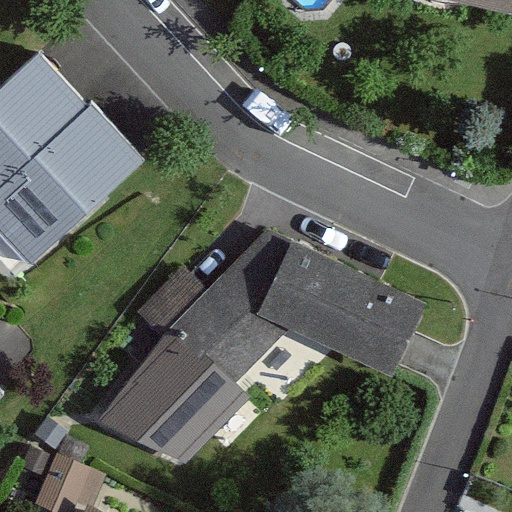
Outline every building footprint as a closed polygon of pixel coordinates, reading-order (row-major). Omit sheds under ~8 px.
[(511,0),(474,0),(510,9),(511,0)] [(0,185),(85,105),(36,53),(0,86),(0,185)] [(91,100),(85,105),(0,185),(0,226),(29,257),(140,152),(91,100)] [(422,303),(266,227),(203,288),(182,266),(136,310),(156,330),(163,324),(224,386),(288,323),(388,372),(422,303)] [(58,450),(37,499),(68,511),(70,511),(91,464),(58,450)] [(83,511),(106,511),(88,503),(83,511)]
